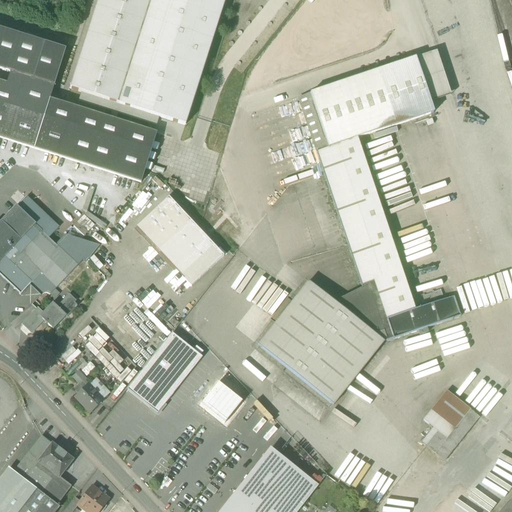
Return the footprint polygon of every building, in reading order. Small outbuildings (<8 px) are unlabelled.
[(98,0),(69,90),(118,106),(151,0),(98,0)] [(185,127),(225,0),(151,0),(118,106),(185,127)] [(0,70),(9,73),(33,81),(44,44),(0,30),(0,70)] [(65,51),(44,44),(33,81),(54,87),(65,51)] [(436,52),(415,60),(430,103),(450,96),(436,52)] [(316,153),(363,289),(373,283),(393,340),(393,341),(460,318),(453,298),(415,311),(357,139),(395,127),(433,114),(430,103),(415,60),(377,72),(310,95),(328,150),(316,153)] [(0,139),(34,150),(50,100),(54,87),(33,81),(9,73),(6,85),(0,82),(0,139)] [(297,99),(316,153),(328,150),(310,95),(297,99)] [(156,134),(60,104),(50,100),(34,150),(141,184),(156,134)] [(135,229),(183,280),(216,250),(168,198),(135,229)] [(83,261),(85,263),(88,260),(99,246),(65,236),(55,246),(48,240),(58,229),(26,199),(0,225),(0,277),(20,296),(29,287),(40,297),(45,294),(50,296),(83,261)] [(223,258),(216,250),(183,280),(191,288),(223,258)] [(333,406),(383,343),(333,303),(308,283),(258,347),(333,406)] [(383,343),(393,340),(373,283),(363,289),(333,303),(383,343)] [(61,306),(57,310),(66,319),(77,307),(74,304),(76,302),(69,296),(60,305),(61,306)] [(52,333),(66,319),(57,310),(52,305),(42,315),(39,319),(43,323),(52,333)] [(21,327),(30,336),(43,323),(39,319),(42,315),(37,310),(21,327)] [(147,407),(157,415),(164,406),(202,359),(172,335),(127,391),(147,407)] [(72,380),(83,392),(88,387),(84,383),(86,381),(79,373),(72,380)] [(241,403),(217,384),(200,406),(224,425),(241,403)] [(89,387),(88,387),(83,392),(75,399),(89,415),(103,402),(89,387)] [(479,419),(446,392),(430,412),(440,420),(434,426),(439,431),(426,447),(425,448),(444,462),(479,419)] [(147,407),(146,409),(157,417),(166,407),(164,406),(157,415),(147,407)] [(440,420),(430,412),(423,421),(432,429),(421,443),(426,447),(439,431),(434,426),(440,420)] [(18,468),(32,479),(41,466),(38,464),(52,446),(42,438),(18,468)] [(41,466),(58,479),(59,479),(72,462),(52,446),(38,464),(41,466)] [(219,511),(231,511),(227,508),(234,499),(239,503),(277,455),(269,449),(219,511)] [(340,464),(338,466),(343,470),(353,459),(343,451),(336,459),(340,464)] [(298,511),(318,487),(277,455),(239,503),(234,499),(227,508),(231,511),(298,511)] [(41,466),(32,479),(28,484),(7,510),(9,511),(52,511),(56,507),(71,488),(59,479),(58,479),(41,466)] [(15,473),(28,484),(32,479),(18,468),(15,473)] [(0,479),(0,492),(15,473),(8,469),(0,479)] [(0,511),(56,511),(59,509),(56,507),(52,511),(9,511),(7,510),(28,484),(15,473),(0,492),(0,511)] [(99,511),(108,500),(91,487),(79,503),(76,506),(78,507),(84,511),(99,511)] [(511,511),(511,497),(499,511),(511,511)] [(76,506),(79,503),(75,499),(64,511),(73,511),(78,507),(76,506)]
